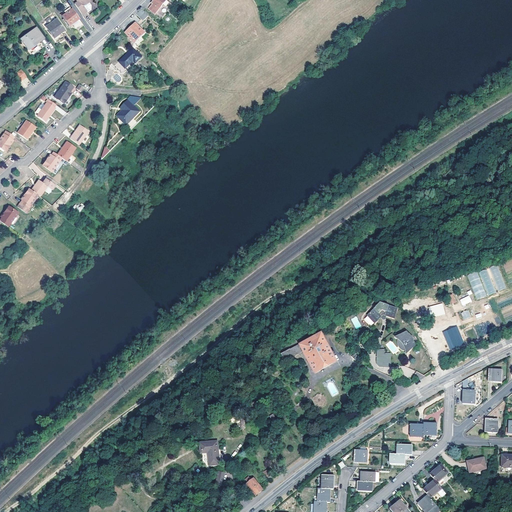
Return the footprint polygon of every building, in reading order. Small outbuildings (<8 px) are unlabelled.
[(75,0),(77,2),(73,5),(81,15),(86,11),(87,12),(90,10),(90,6),(88,2),(87,3),(86,2),(88,0),(75,0)] [(167,0),(166,0),(154,0),(152,4),(153,5),(150,9),(155,14),(167,0)] [(167,0),(155,14),(160,19),(173,5),(167,0)] [(136,14),(143,21),(149,15),(142,8),(136,14)] [(72,9),(61,17),(63,19),(65,22),(68,26),(72,24),(76,21),(79,19),(72,9)] [(64,30),(56,19),(53,22),(48,25),(46,27),(54,38),(64,30)] [(145,34),(135,24),(126,33),(135,43),(145,34)] [(36,29),(32,33),(39,43),(44,39),(36,29)] [(32,33),(25,38),(32,48),(39,43),(32,33)] [(145,34),(135,43),(138,46),(147,37),(145,34)] [(25,38),(22,41),(29,51),(32,48),(25,38)] [(134,51),(130,54),(138,61),(141,58),(134,51)] [(136,63),(138,61),(130,54),(129,55),(127,54),(121,60),(121,61),(130,70),(136,64),(136,63)] [(120,60),(121,61),(121,60),(115,55),(109,62),(111,64),(112,63),(115,66),(119,62),(120,60)] [(129,71),(130,72),(131,71),(130,70),(121,61),(120,60),(119,62),(123,66),(129,71)] [(129,71),(123,66),(119,62),(115,66),(114,67),(115,68),(121,74),(125,72),(126,73),(129,71)] [(27,77),(21,70),(17,73),(23,80),(27,77)] [(20,82),(23,80),(17,73),(15,75),(20,82)] [(73,88),(65,82),(54,98),(63,105),(71,94),(70,93),(73,88)] [(45,122),(55,109),(54,108),(56,106),(48,100),(46,102),(46,103),(47,103),(37,116),(45,122)] [(126,126),(140,112),(128,101),(120,109),(122,111),(122,112),(121,113),(120,113),(116,116),(126,126)] [(26,140),(35,127),(26,121),(17,133),(26,140)] [(80,126),(70,139),(78,145),(89,132),(80,126)] [(14,137),(5,131),(0,139),(0,148),(5,152),(12,142),(11,141),(14,137)] [(67,143),(57,156),(61,159),(65,162),(69,158),(75,149),(67,143)] [(57,156),(53,153),(51,156),(49,155),(42,166),(51,172),(61,159),(57,156)] [(48,177),(46,180),(54,186),(57,183),(48,177)] [(39,181),(31,191),(38,196),(40,198),(48,187),(52,190),(55,187),(54,186),(46,180),(43,184),(39,181)] [(31,191),(29,190),(21,200),(22,201),(17,207),(26,214),(29,211),(28,210),(38,196),(31,191)] [(2,219),(0,221),(0,222),(0,223),(8,228),(17,214),(8,207),(1,218),(2,219)] [(489,295),(495,292),(486,269),(480,271),(489,295)] [(486,296),(477,271),(467,274),(476,300),(486,296)] [(456,303),(452,296),(448,298),(451,305),(452,305),(456,303)] [(462,305),(472,302),(469,296),(460,299),(462,305)] [(380,303),(368,315),(376,322),(382,317),(383,318),(386,317),(386,315),(394,317),(397,308),(380,303)] [(424,317),(439,313),(438,308),(423,313),(424,317)] [(468,309),(461,313),(464,320),(471,316),(468,309)] [(442,332),(450,350),(464,344),(457,326),(442,332)] [(406,334),(396,337),(399,340),(400,341),(402,343),(404,346),(405,349),(406,354),(414,346),(411,338),(406,334)] [(320,338),(304,347),(316,369),(332,360),(320,338)] [(502,371),(488,370),(488,381),(502,382),(502,371)] [(475,391),(463,391),(463,404),(474,405),(475,391)] [(178,415),(188,407),(186,404),(175,412),(178,415)] [(497,420),(486,419),(485,432),(497,433),(497,420)] [(423,426),(423,435),(436,436),(436,424),(424,423),(423,426)] [(410,436),(423,437),(423,435),(423,426),(411,425),(410,436)] [(207,451),(209,465),(219,465),(217,442),(200,444),(200,451),(207,451)] [(404,455),(411,455),(411,445),(397,445),(397,455),(404,455)] [(360,451),(354,451),(354,462),(368,463),(368,452),(365,451),(360,451)] [(404,465),(404,455),(397,455),(390,454),(390,464),(404,465)] [(502,467),(511,467),(511,456),(502,456),(502,467)] [(485,470),(483,459),(476,461),(476,462),(467,464),(470,473),(485,470)] [(441,466),(430,476),(435,481),(437,484),(448,475),(441,466)] [(267,469),(263,472),(267,477),(271,474),(267,469)] [(218,471),(215,485),(222,486),(225,472),(218,471)] [(372,482),(375,482),(375,473),(361,472),(361,481),(372,482)] [(322,476),(322,489),(330,489),(333,489),(333,476),(322,476)] [(254,494),(261,489),(253,480),(251,481),(247,485),(254,494)] [(371,492),(372,482),(361,481),(358,482),(358,491),(371,492)] [(437,484),(435,481),(424,490),(428,496),(429,497),(431,499),(438,493),(443,498),(446,495),(437,484)] [(322,489),(318,489),(318,502),(326,503),(329,503),(330,489),(322,489)] [(439,511),(440,511),(431,499),(429,497),(424,502),(422,501),(418,505),(424,511),(439,511)] [(318,502),(315,502),(314,511),(325,511),(326,503),(318,502)] [(392,511),(409,511),(401,502),(391,510),(392,511)]
